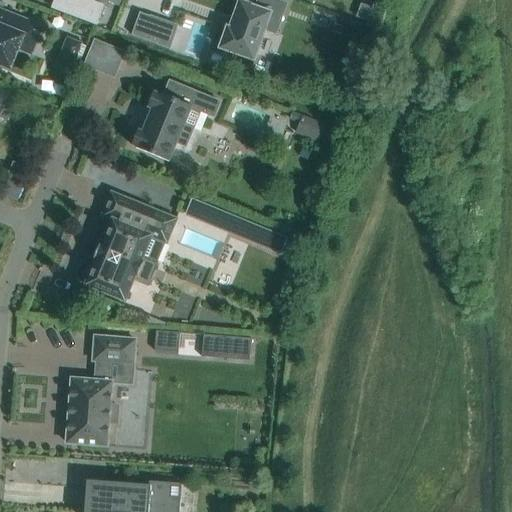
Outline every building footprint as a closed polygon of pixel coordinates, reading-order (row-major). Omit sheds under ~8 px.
[(32,0),(31,3),(48,9),(50,0),(32,0)] [(104,6),(88,0),(55,0),(52,8),(97,25),(104,6)] [(227,28),(220,48),(254,60),(265,30),(276,34),(286,4),(275,0),(258,0),(256,8),(241,3),(231,29),(227,28)] [(35,44),(42,28),(0,10),(0,64),(10,68),(22,39),(35,44)] [(140,13),(132,35),(158,45),(158,44),(169,48),(177,26),(150,17),(150,16),(140,13)] [(82,44),(67,38),(56,66),(71,72),(82,44)] [(186,148),(201,112),(214,117),(220,102),(170,81),(164,95),(159,93),(158,94),(154,92),(148,107),(152,109),(143,132),(138,130),(132,145),(136,147),(136,148),(169,162),(177,144),(186,148)] [(0,117),(8,121),(14,108),(0,101),(0,117)] [(308,139),(331,141),(332,126),(309,125),(308,139)] [(0,193),(0,194),(18,201),(22,191),(4,184),(0,193)] [(112,221),(102,244),(100,244),(94,259),(96,260),(85,285),(125,302),(134,279),(147,285),(156,263),(143,258),(152,238),(167,244),(177,219),(112,193),(101,217),(112,221)] [(192,203),(186,218),(281,257),(287,242),(192,203)] [(244,268),(245,257),(230,256),(230,268),(244,268)] [(156,331),(155,351),(179,353),(180,333),(156,331)] [(204,335),(203,357),(249,361),(251,338),(204,335)] [(72,379),(67,443),(107,447),(109,423),(116,423),(117,407),(110,406),(112,382),(110,382),(111,363),(133,364),(135,340),(95,337),(93,361),(97,362),(96,381),(72,379)] [(179,511),(181,501),(169,500),(170,484),(150,482),(149,486),(104,482),(88,481),(87,487),(85,511),(179,511)]
